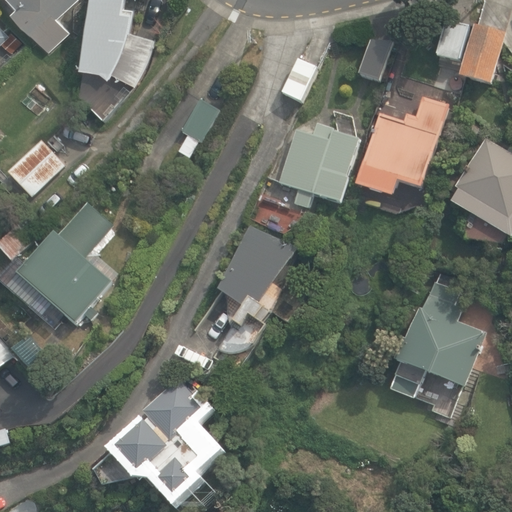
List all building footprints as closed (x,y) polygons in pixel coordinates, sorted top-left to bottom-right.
[(16,10),(50,50),(72,31),(60,17),(73,6),(79,0),(12,0),(19,7),(16,10)] [(115,75),(137,85),(149,62),(156,38),(133,29),(136,8),(125,6),(125,0),(92,0),(82,67),(101,71),(111,79),(115,75)] [(0,46),(12,36),(0,22),(0,46)] [(441,58),(463,64),(472,28),(449,23),(441,58)] [(494,87),(508,35),(476,26),(462,79),(494,87)] [(361,77),(383,83),(396,43),(373,41),(361,77)] [(285,95),(305,104),(322,70),(302,60),(285,95)] [(424,189),(452,107),(425,98),(418,118),(410,115),(406,124),(382,116),(358,188),(397,200),(403,182),(424,189)] [(204,145),(223,112),(202,100),(183,133),(189,137),(180,153),(191,160),(201,143),(204,145)] [(297,205),(310,209),(315,195),(343,204),(363,141),(318,126),(315,137),(300,132),(283,185),(301,191),(297,205)] [(453,200),(511,234),(511,154),(487,140),(453,200)] [(12,173),(34,197),(67,167),(45,143),(12,173)] [(295,212),(258,195),(248,216),(286,234),(295,212)] [(21,278),(79,326),(87,316),(94,322),(101,314),(94,308),(115,282),(89,260),(117,226),(88,203),(61,237),(57,234),(21,278)] [(0,245),(14,261),(45,233),(31,218),(0,245)] [(300,251),(253,227),(220,290),(244,310),(234,333),(253,348),(274,314),(262,305),(300,251)] [(393,389),(418,399),(428,374),(469,390),(490,334),(452,320),(463,292),(436,282),(425,310),(421,308),(408,342),(406,341),(398,363),(403,365),(393,389)] [(0,372),(17,358),(0,339),(0,372)] [(150,472),(179,504),(202,484),(195,476),(220,455),(195,427),(210,414),(180,380),(145,411),(153,420),(147,425),(144,421),(115,446),(143,478),(150,472)]
